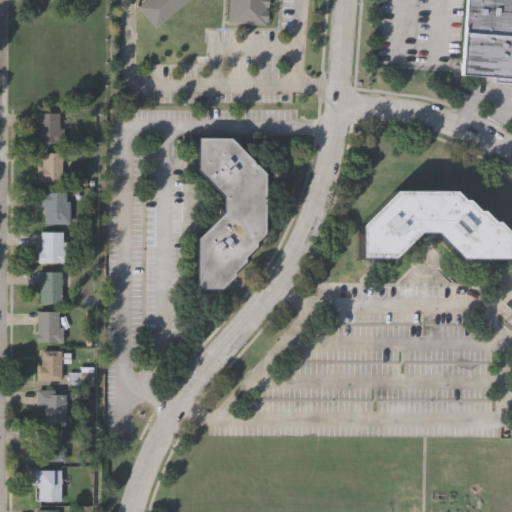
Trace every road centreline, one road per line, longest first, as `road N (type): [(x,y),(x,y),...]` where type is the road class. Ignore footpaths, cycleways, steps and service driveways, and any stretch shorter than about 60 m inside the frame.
road 1 (tertiary): [(341,0),(324,176),(307,228),(257,309),(176,408),(131,511)]
road 2 (residential): [(511,157),(441,120),(386,105),(334,104)]
